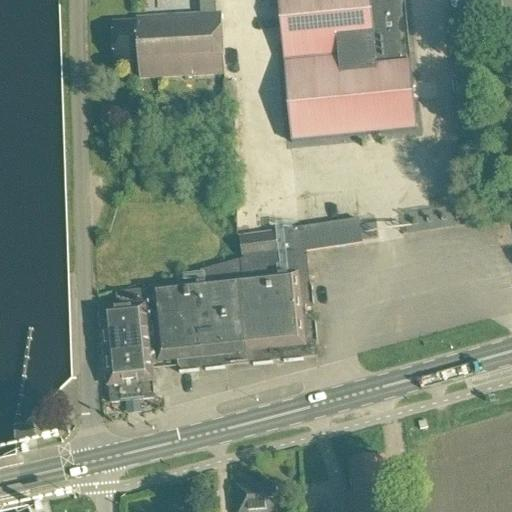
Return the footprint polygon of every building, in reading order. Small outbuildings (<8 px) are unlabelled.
[(403,0),(302,0),(279,2),(277,2),(291,148),(416,136),(403,0)] [(511,0),(482,0),(484,20),(511,17),(511,0)] [(138,85),(221,80),(219,20),(135,25),(135,28),(113,29),(114,68),(137,67),(138,85)] [(198,276),(200,287),(151,292),(151,293),(141,294),(142,307),(152,306),(154,326),(158,362),(179,360),(180,368),(185,371),(317,358),(308,254),(365,245),(361,222),(243,239),(243,264),(198,276)] [(154,384),(151,363),(150,350),(153,349),(151,326),(154,326),(152,306),(142,307),(100,311),(108,389),(154,384)] [(14,429),(15,446),(36,441),(33,425),(14,429)] [(348,496),(348,497),(349,511),(390,511),(389,497),(385,461),(351,464),(355,495),(348,496)] [(276,511),(275,488),(237,490),(237,511),(276,511)]
